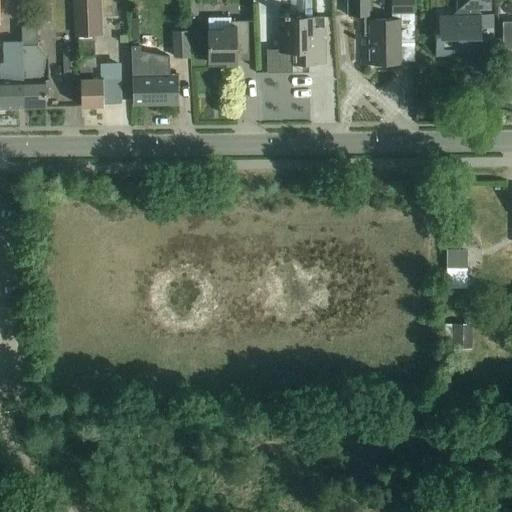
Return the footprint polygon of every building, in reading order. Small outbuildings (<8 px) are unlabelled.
[(98,0),(75,0),(77,37),(81,105),(103,104),(103,101),(119,101),(119,65),(101,65),(102,76),(92,77),(92,65),(97,65),(96,50),(92,50),(92,36),(99,28),(98,0)] [(293,0),(294,16),(274,17),(275,38),(281,38),(282,52),(265,53),(265,50),(263,51),(264,74),(283,74),(283,66),(322,65),(322,29),(321,29),(321,20),(309,20),(309,16),(308,0),(293,0)] [(412,36),(411,0),(387,0),(388,12),(388,20),(368,20),(367,16),(367,0),(344,0),(345,16),(361,16),(362,36),(357,36),(357,64),(398,64),(398,36),(412,36)] [(481,62),(480,11),(479,11),(479,7),(487,7),(487,0),(459,0),(459,8),(453,15),(439,15),(439,35),(435,35),(435,52),(465,52),(465,62),(481,62)] [(219,31),(204,31),(204,30),(187,31),(188,47),(205,47),(205,67),(235,66),(235,62),(247,61),(247,21),(243,20),(228,21),(229,27),(219,27),(219,31)] [(511,23),(500,24),(501,60),(511,59),(511,23)] [(49,81),(49,63),(33,63),(33,44),(37,44),(37,25),(21,26),(21,41),(20,41),(22,97),(22,108),(23,108),(46,107),(45,81),(49,81)] [(172,56),(187,55),(186,30),(171,31),(172,56)] [(22,97),(20,41),(3,42),(4,63),(0,63),(0,74),(0,80),(0,79),(0,108),(22,108),(22,97)] [(140,45),(130,46),(130,57),(131,76),(132,103),(176,101),(175,75),(167,75),(167,55),(150,56),(148,56),(140,56),(140,45)] [(63,79),(75,79),(74,49),(63,50),(63,79)] [(466,251),(446,251),(446,268),(466,268),(466,251)] [(465,323),(451,323),(451,348),(465,348),(465,323)]
